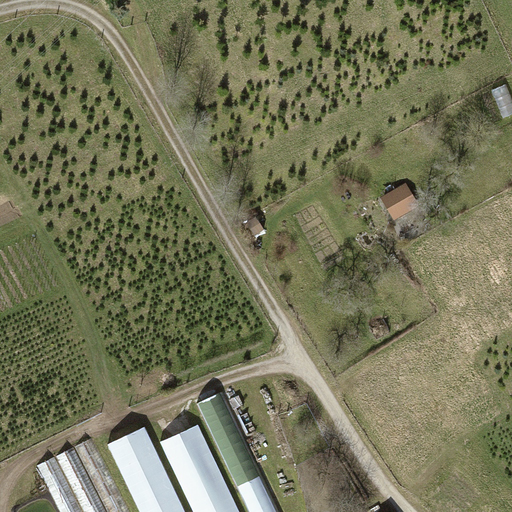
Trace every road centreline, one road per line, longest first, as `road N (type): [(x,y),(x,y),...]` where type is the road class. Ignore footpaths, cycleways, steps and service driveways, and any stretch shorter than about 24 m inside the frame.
road 1 (track): [(0,10),(61,4),(109,28),(403,511)]
road 2 (track): [(0,497),(10,476),(45,451),(302,354)]
